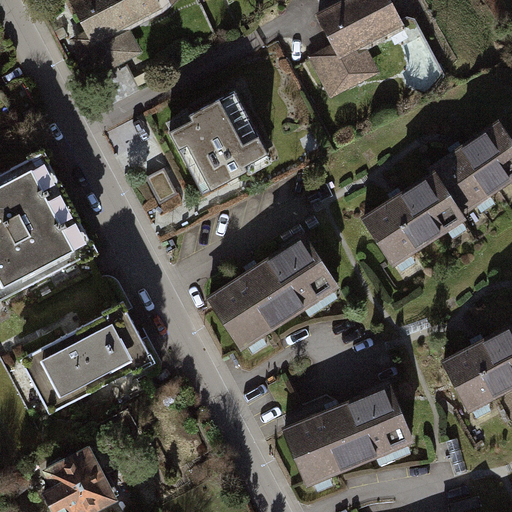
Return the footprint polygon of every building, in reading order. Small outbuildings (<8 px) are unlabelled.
[(108,52),(118,47),(123,45),(124,40),(118,29),(146,14),(149,20),(164,12),(161,6),(168,0),(167,0),(76,0),(73,2),(93,40),(100,37),(108,52)] [(346,69),(352,67),(357,63),(359,56),(355,48),(385,31),(388,37),(404,28),(390,1),(390,0),(347,0),(317,17),(333,46),(346,69)] [(100,37),(93,40),(78,48),(92,75),(124,59),(118,47),(108,52),(100,37)] [(346,69),(333,46),(313,57),(328,85),(345,76),(350,85),(359,80),(352,67),(346,69)] [(244,170),(242,165),(264,154),(231,90),(185,114),(189,121),(167,132),(199,194),(244,170)] [(433,174),(459,213),(511,177),(511,139),(500,122),(430,170),(433,174)] [(35,156),(0,174),(0,299),(87,254),(35,156)] [(160,168),(143,177),(157,203),(174,194),(160,168)] [(459,213),(433,174),(364,220),(393,263),(462,217),(459,213)] [(287,248),(210,298),(241,345),(336,283),(302,232),(284,244),(287,248)] [(117,309),(28,355),(56,408),(145,362),(117,309)] [(511,324),(444,362),(469,408),(511,384),(511,324)] [(369,394),(284,430),(307,483),(412,438),(391,388),(387,380),(367,389),(369,394)] [(457,438),(446,441),(455,474),(468,472),(457,438)] [(46,471),(54,486),(45,491),(56,511),(80,511),(114,494),(90,448),(46,471)] [(188,490),(199,484),(233,466),(225,451),(180,475),(188,490)] [(241,482),(233,466),(199,484),(207,500),(241,482)] [(17,471),(3,478),(14,497),(24,492),(20,484),(24,482),(17,471)]
